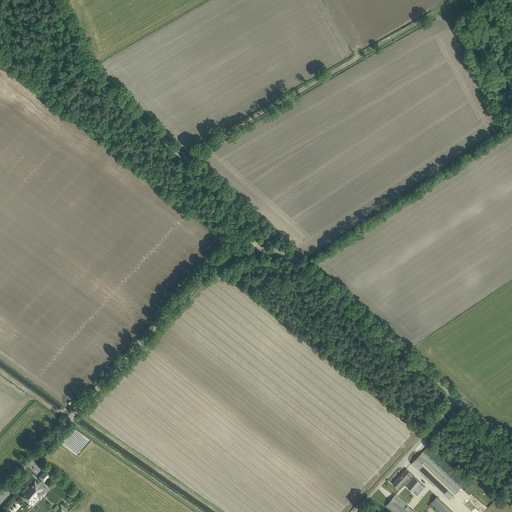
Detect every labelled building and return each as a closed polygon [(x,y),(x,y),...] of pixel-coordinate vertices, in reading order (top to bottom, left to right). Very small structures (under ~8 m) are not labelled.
[(461,487),(443,470),(423,451),(411,464),(449,500),(461,487)] [(46,469),(39,477),(44,481),(52,473),(46,469)] [(407,469),(400,476),(408,484),(415,477),(414,476),(414,475),(410,472),(407,469)] [(400,476),(393,483),(396,487),(400,490),(405,485),(406,486),(406,485),(408,484),(400,476)] [(408,484),(406,485),(407,485),(417,495),(419,494),(425,486),(415,477),(408,484)] [(43,489),(35,481),(27,489),(26,491),(25,490),(25,491),(21,496),(30,503),(33,500),(34,500),(33,499),(37,495),(41,498),(45,493),(42,490),(43,489)] [(415,511),(408,506),(408,504),(396,494),(386,506),(393,511),(415,511)] [(453,511),(437,496),(431,503),(440,511),(453,511)]
